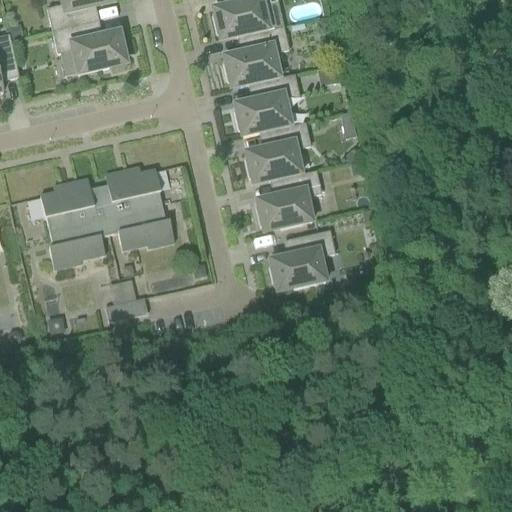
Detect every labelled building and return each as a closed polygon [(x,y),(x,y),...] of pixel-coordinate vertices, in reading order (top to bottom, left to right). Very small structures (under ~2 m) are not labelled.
[(111,0),(58,0),(61,9),(45,12),(50,36),(92,26),(88,12),(93,11),(93,9),(110,5),(109,1),(112,0),(111,0)] [(212,18),(210,18),(215,39),(217,38),(218,43),(235,39),(235,41),(241,40),(266,34),(261,10),(276,6),(277,6),(275,0),(231,0),(233,7),(228,8),(229,9),(228,10),(211,13),(212,18)] [(327,21),(317,23),(318,30),(323,33),(330,32),(327,21)] [(100,39),(95,40),(92,26),(50,36),(55,58),(71,55),(76,79),(108,72),(107,70),(124,66),(123,62),(126,61),(121,41),(118,41),(117,37),(100,41),(100,39)] [(272,58),(288,54),(282,31),(266,34),(241,40),(244,55),(239,56),(240,58),(222,62),(223,66),(221,66),(225,87),(228,87),(229,91),(246,87),(246,89),(252,88),(278,82),(272,58)] [(0,91),(0,84),(17,81),(7,39),(0,40),(0,96),(1,97),(0,91)] [(338,68),(328,71),(332,88),(342,86),(338,68)] [(283,106),(299,102),(293,79),(278,82),(252,88),(255,103),(250,104),(251,106),(233,110),(234,114),(232,114),(236,135),(239,134),(240,139),(257,135),(257,137),(263,136),(289,130),(283,106)] [(349,117),(338,119),(340,127),(351,125),(349,117)] [(294,154),(309,150),(304,127),(289,130),(263,136),(266,151),(261,152),(261,154),(244,158),(245,162),(242,162),(247,183),(250,182),(251,187),(267,183),(268,185),(273,184),(299,178),(294,154)] [(360,166),(348,169),(351,180),(363,177),(360,166)] [(153,174),(139,177),(137,171),(123,175),(125,185),(69,198),(67,187),(52,191),(53,197),(38,200),(43,222),(45,222),(51,250),(47,251),(52,274),(79,268),(79,265),(103,259),(99,241),(116,237),(120,255),(145,250),(146,253),(173,247),(168,224),(164,225),(157,196),(159,196),(153,174)] [(305,202),(320,198),(315,175),(299,178),(273,184),(277,199),(272,200),(272,202),(255,206),(256,210),(253,210),(258,231),(260,230),(261,235),(278,231),(279,233),(310,226),(305,202)] [(318,261),(334,258),(328,234),(287,244),(290,259),(285,260),(286,261),(268,265),(269,270),(267,270),(271,291),(274,290),(275,294),(292,291),(292,293),(324,286),(318,261)] [(130,284),(119,286),(123,306),(134,304),(130,284)] [(127,322),(146,318),(143,302),(135,304),(123,307),(127,322)] [(107,327),(127,322),(123,307),(104,311),(107,327)] [(9,334),(6,339),(7,344),(12,347),(17,346),(20,341),(19,336),(14,333),(9,334)]
